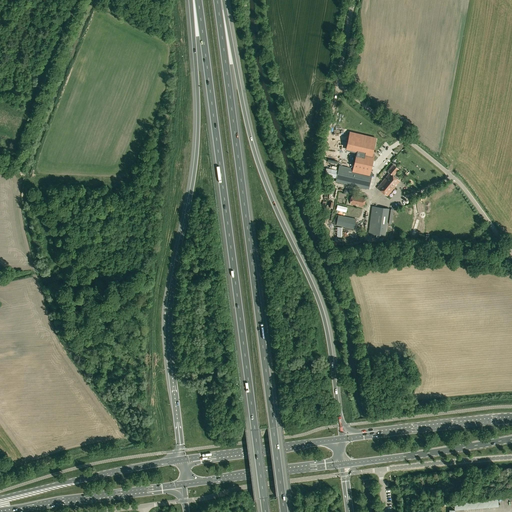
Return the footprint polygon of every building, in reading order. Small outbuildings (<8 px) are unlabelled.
[(387,172),(389,173),(377,188),(387,196),(400,180),(393,175),(399,169),(393,164),(388,171),(387,172)] [(339,165),(336,181),(369,189),(372,173),(339,165)] [(352,195),(350,204),(363,207),(365,198),(352,195)] [(389,209),(372,206),(368,233),(385,236),(389,209)] [(336,225),(354,229),(356,219),(338,215),(336,225)]
